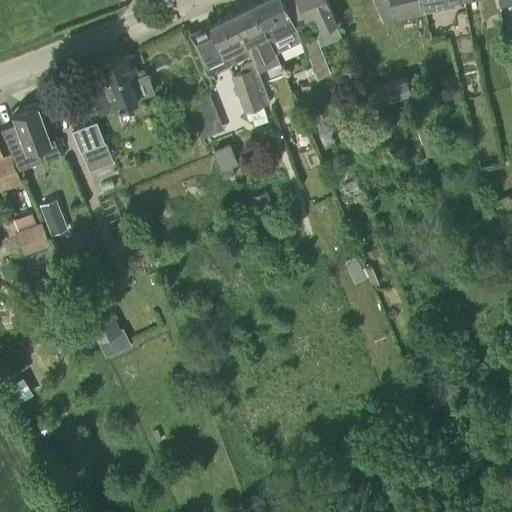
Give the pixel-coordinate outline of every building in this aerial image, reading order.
[(298,30),(283,0),(258,0),(252,3),(269,39),(274,52),(303,40),(298,30)] [(315,12),(321,27),(336,21),(329,5),(331,5),(328,0),(297,0),(305,16),(315,12)] [(375,0),(384,21),(410,15),(406,0),(375,0)] [(429,2),(438,0),(421,0),(424,12),(431,11),(429,2)] [(274,52),(269,39),(252,3),(234,12),(243,30),(239,31),(251,52),(255,62),(274,52)] [(234,12),(209,24),(190,33),(204,63),(224,54),(228,64),(251,52),(239,31),(243,30),(234,12)] [(318,78),(319,79),(328,76),(332,74),(320,44),(317,37),(304,42),(318,78)] [(137,100),(127,74),(136,71),(129,53),(102,64),(113,92),(95,99),(101,114),(137,100)] [(267,114),(264,106),(263,105),(270,102),(255,61),(241,66),(242,70),(232,74),(245,112),(246,112),(249,121),(267,114)] [(412,91),(407,77),(365,92),(369,105),(412,91)] [(331,112),(319,79),(318,78),(313,80),(302,85),(315,118),(331,112)] [(47,159),(47,142),(58,138),(46,101),(31,105),(32,109),(22,113),(24,118),(8,124),(24,167),(47,159)] [(415,123),(430,119),(425,104),(410,108),(415,123)] [(436,138),(430,119),(415,123),(421,143),(434,139),(436,138)] [(105,143),(97,122),(74,130),(82,152),(105,143)] [(242,171),(230,142),(213,148),(225,178),(242,171)] [(0,188),(22,181),(17,167),(16,167),(11,155),(4,157),(0,146),(0,188)] [(265,188),(250,195),(259,214),(274,207),(265,188)] [(36,253),(51,248),(42,220),(36,222),(32,210),(14,216),(18,229),(15,230),(20,244),(32,240),(36,253)] [(62,213),(46,219),(51,235),(68,229),(62,213)] [(144,244),(139,231),(116,241),(121,253),(144,244)] [(383,252),(375,235),(364,239),(372,257),(383,252)] [(350,271),(361,266),(357,255),(345,260),(350,271)] [(120,331),(104,295),(83,306),(99,341),(120,331)]
